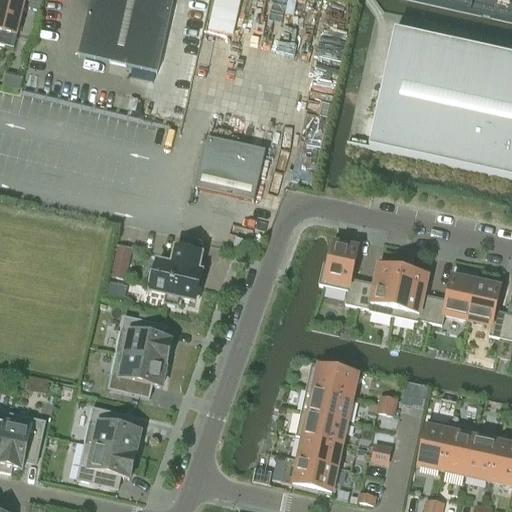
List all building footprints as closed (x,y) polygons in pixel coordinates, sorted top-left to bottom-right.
[(0,0),(0,46),(13,50),(24,2),(17,0),(0,0)] [(28,0),(26,9),(38,13),(41,0),(28,0)] [(154,75),(170,0),(88,0),(76,57),(154,75)] [(511,24),(511,0),(404,0),(404,1),(511,24)] [(511,59),(393,33),(367,151),(511,182),(511,59)] [(193,190),(251,204),(263,153),(205,139),(193,190)] [(343,307),(355,309),(361,284),(349,282),(356,249),(331,244),(326,266),(321,265),(317,286),(322,288),(321,292),(323,292),(323,288),(346,293),(343,307)] [(195,273),(199,256),(174,251),(170,268),(155,264),(148,294),(165,297),(163,305),(175,308),(177,300),(193,304),(200,274),(195,273)] [(361,284),(355,309),(367,312),(367,313),(391,319),(401,272),(390,270),(391,266),(382,264),(378,263),(372,287),(361,284)] [(401,272),(391,319),(416,324),(416,323),(427,325),(433,300),(421,297),(426,273),(422,272),(422,273),(413,271),(412,275),(401,272)] [(465,323),(475,279),(471,279),(462,277),(461,281),(449,278),(444,302),(433,300),(427,325),(440,328),(442,318),(465,323)] [(499,341),(505,315),(493,313),(498,289),(487,286),(488,282),(478,280),(475,279),(465,323),(489,328),(487,338),(499,341)] [(511,316),(505,315),(499,341),(511,343),(511,342),(511,316)] [(121,323),(114,358),(164,368),(170,343),(161,341),(162,332),(121,323)] [(114,358),(106,392),(148,401),(150,388),(159,390),(164,368),(114,358)] [(304,391),(351,401),(356,377),(310,367),(304,391)] [(27,379),(25,393),(44,397),(47,383),(27,379)] [(299,415),(345,425),(351,401),(304,391),(299,415)] [(375,415),(383,417),(387,401),(379,399),(375,415)] [(387,401),(383,417),(391,418),(394,403),(387,401)] [(91,411),(83,447),(133,458),(133,457),(138,435),(129,433),(132,420),(91,411)] [(301,440),(340,448),(345,425),(299,415),(294,439),(301,440)] [(8,417),(0,451),(0,474),(9,477),(11,470),(20,472),(22,463),(35,466),(44,425),(8,417)] [(441,473),(451,427),(426,422),(416,468),(441,473)] [(464,479),(465,477),(473,437),(474,432),(451,427),(441,473),(464,479)] [(465,477),(488,482),(497,442),(473,437),(465,477)] [(296,463),(335,472),(340,448),(301,440),(296,463)] [(488,482),(510,487),(511,478),(511,445),(497,442),(488,482)] [(83,447),(75,483),(116,492),(119,479),(128,481),(133,458),(83,447)] [(373,447),(371,455),(387,458),(389,451),(373,447)] [(387,458),(371,455),(370,463),(385,466),(387,458)] [(335,472),(296,463),(291,488),(330,496),(335,472)] [(356,504),(372,507),(373,499),(358,496),(356,504)] [(426,503),(423,511),(431,511),(433,504),(426,503)]
